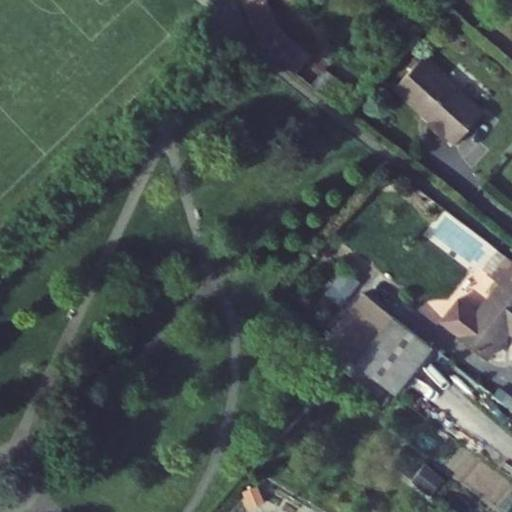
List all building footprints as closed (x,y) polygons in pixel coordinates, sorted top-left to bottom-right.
[(483,123),(423,66),(395,95),(430,129),(426,134),(441,149),(446,144),(455,153),(483,123)] [(503,265),(486,285),(494,291),(511,271),(503,265)] [(438,333),(486,372),(507,344),(511,348),(511,271),(494,291),(499,295),(475,327),(456,311),(438,333)] [(389,328),(368,311),(332,359),(351,373),(389,328)] [(431,361),(393,331),(389,328),(351,373),(355,376),(395,408),(431,361)]
